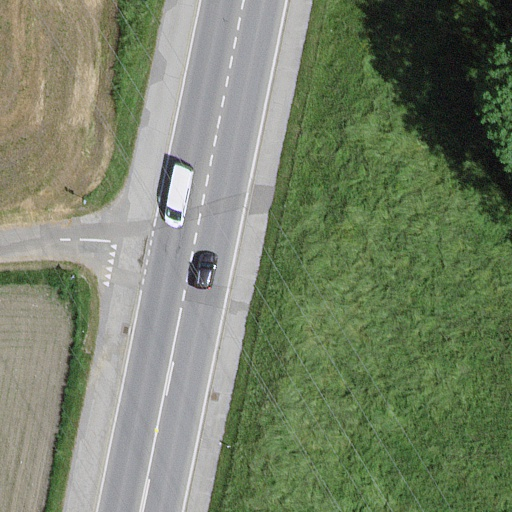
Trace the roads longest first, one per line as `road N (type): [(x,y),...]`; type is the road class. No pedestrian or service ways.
road 1 (primary): [(193,252),(142,511)]
road 2 (primary): [(244,0),(193,252)]
road 3 (unclassified): [(0,243),(114,239),(193,252)]
